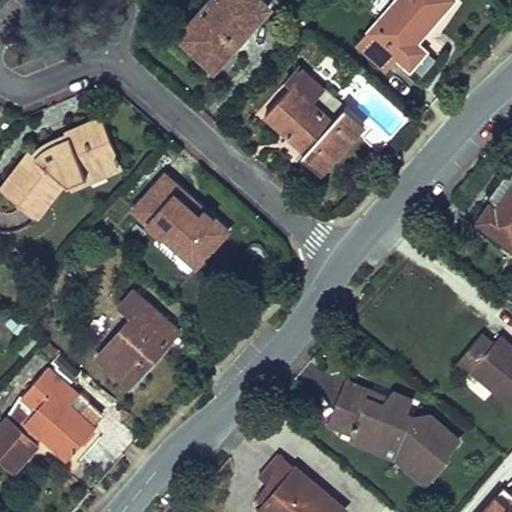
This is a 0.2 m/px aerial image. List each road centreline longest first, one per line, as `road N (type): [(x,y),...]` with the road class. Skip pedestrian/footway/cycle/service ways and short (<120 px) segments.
road 1 (tertiary): [(118,511),(172,445),(239,394),(355,263)]
road 2 (residential): [(355,263),(113,53)]
road 3 (tertiary): [(355,263),(425,170),(511,79)]
